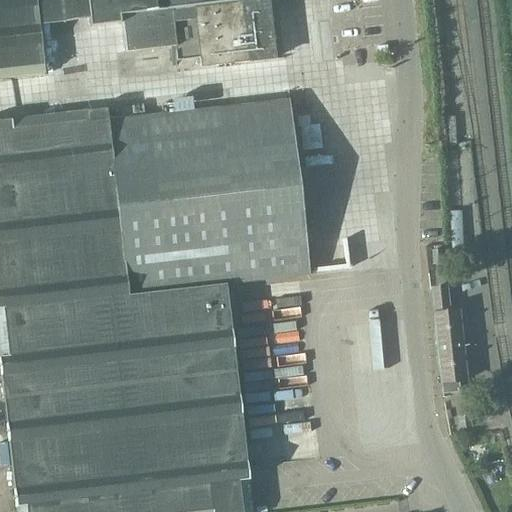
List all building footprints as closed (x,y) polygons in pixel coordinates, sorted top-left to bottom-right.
[(0,0),(0,80),(46,75),(36,0),(0,0)] [(87,0),(91,28),(120,25),(119,16),(122,16),(126,53),(175,47),(177,62),(200,59),(201,68),(274,60),(273,54),(281,53),(277,17),(270,17),(268,0),(87,0)] [(0,122),(0,370),(16,511),(251,511),(225,286),(308,276),(288,101),(108,122),(106,110),(0,122)] [(443,265),(442,251),(432,251),(433,265),(443,265)] [(449,314),(446,289),(431,290),(434,315),(435,328),(434,328),(439,372),(440,372),(441,384),(442,384),(443,395),(460,393),(458,382),(465,382),(464,369),(465,369),(460,325),(459,325),(458,313),(449,314)] [(279,296),(234,305),(237,317),(281,309),(279,296)] [(246,364),(270,359),(264,327),(241,331),(246,364)] [(459,417),(461,427),(470,426),(469,415),(459,417)]
